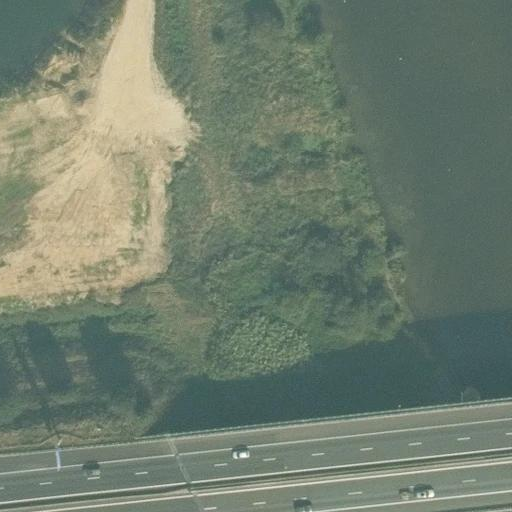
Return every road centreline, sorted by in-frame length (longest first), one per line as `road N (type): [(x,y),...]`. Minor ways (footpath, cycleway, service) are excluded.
road 1 (motorway): [(511,430),(0,488)]
road 2 (motorway): [(169,511),(511,473)]
road 3 (track): [(266,511),(227,399),(205,361)]
